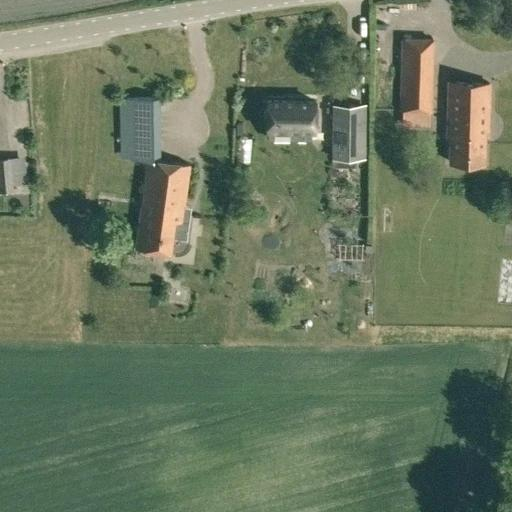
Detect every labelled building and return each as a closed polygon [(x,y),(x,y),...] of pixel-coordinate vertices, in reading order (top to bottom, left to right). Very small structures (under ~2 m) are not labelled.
[(398,111),(431,112),(433,38),(401,37),(398,111)] [(298,80),(314,84),(320,62),(304,58),(298,80)] [(449,161),(484,162),(484,133),(487,133),(489,82),(449,81),(447,137),(450,137),(449,161)] [(147,160),(144,180),(140,205),(134,246),(142,247),(142,248),(170,252),(173,234),(179,234),(189,163),(160,159),(158,96),(119,96),(119,142),(126,142),(127,157),(147,160)] [(305,97),(261,96),(261,127),(265,127),(265,133),(300,134),(300,128),(304,128),(305,97)] [(362,156),(362,145),(362,105),(335,104),(335,145),(335,156),(362,156)] [(0,191),(13,191),(11,157),(0,157),(0,191)] [(336,162),(335,197),(353,197),(354,162),(336,162)]
